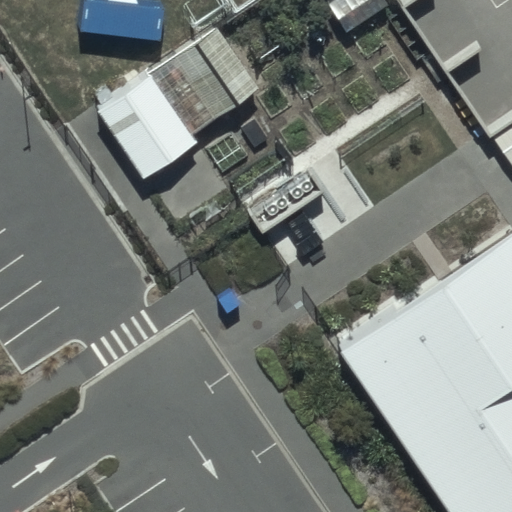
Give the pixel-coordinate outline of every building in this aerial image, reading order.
[(164,6),(105,0),(83,0),(81,32),(160,40),(164,6)] [(389,4),(386,0),(334,0),(329,4),(344,26),(347,32),(389,4)] [(259,87),(216,27),(149,73),(153,76),(192,134),(259,87)] [(197,142),(153,76),(98,112),(142,178),(197,142)] [(511,127),(495,140),(511,164),(511,127)] [(511,511),(511,219),(508,222),(448,263),(433,274),(333,343),(449,511),(511,511)]
